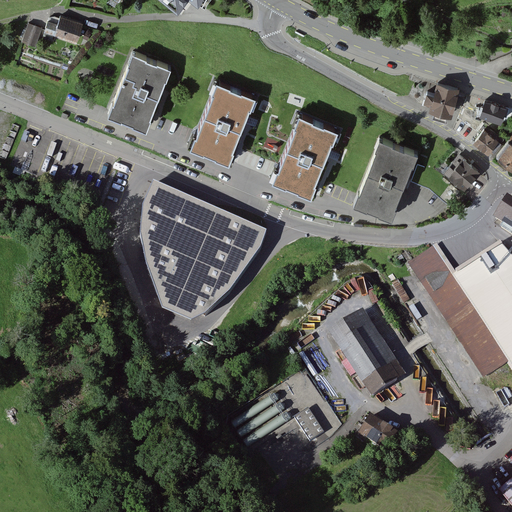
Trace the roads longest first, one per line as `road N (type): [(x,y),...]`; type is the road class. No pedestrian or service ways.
road 1 (residential): [(501,181),(457,225),(403,239),(361,237),(291,221),(0,100)]
road 2 (residential): [(501,181),(424,121),(275,43),(267,26),(276,2)]
road 3 (track): [(0,22),(56,11),(267,26)]
road 4 (secondary): [(276,2),(383,49),(511,91)]
